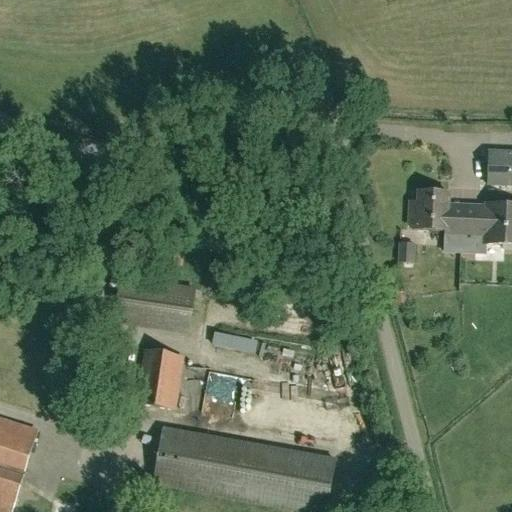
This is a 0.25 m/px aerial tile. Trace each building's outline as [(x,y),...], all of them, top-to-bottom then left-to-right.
[(511,188),(511,154),(489,154),(488,187),(511,188)] [(461,256),(463,208),(448,207),(449,195),(419,194),(419,204),(411,204),(410,227),(417,227),(417,232),(449,234),(448,255),(461,256)] [(491,209),(463,208),(461,256),(480,257),(480,246),(502,247),(502,252),(511,252),(511,208),(491,208),(491,209)] [(415,246),(401,246),(400,265),(414,265),(415,246)] [(188,336),(195,293),(195,292),(121,281),(115,326),(188,336)] [(183,360),(144,354),(136,406),(175,412),(183,360)] [(12,511),(38,434),(0,421),(0,511),(12,511)] [(290,511),(326,511),(336,463),(164,431),(153,486),(290,511)]
